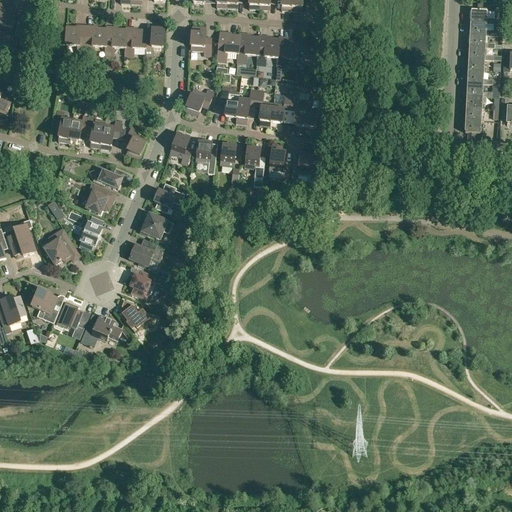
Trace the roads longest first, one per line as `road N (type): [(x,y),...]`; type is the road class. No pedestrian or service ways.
road 1 (residential): [(511,157),(450,150),(455,0)]
road 2 (residential): [(333,144),(168,118)]
road 3 (residential): [(149,174),(0,133)]
road 4 (residential): [(181,18),(31,0)]
road 5 (residential): [(327,29),(181,18)]
